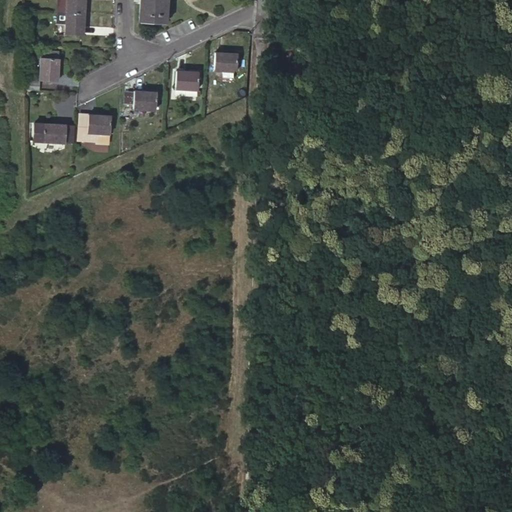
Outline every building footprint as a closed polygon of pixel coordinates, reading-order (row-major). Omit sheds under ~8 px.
[(66,0),(65,12),(83,13),(84,0),(66,0)] [(166,0),(139,0),(138,21),(165,23),(166,0)] [(65,12),(63,34),(82,35),(83,13),(65,12)] [(41,50),(39,79),(56,81),(58,52),(41,50)] [(214,70),(225,71),(234,71),(236,72),(238,53),(215,51),(214,70)] [(175,87),(186,88),(195,89),(197,89),(198,71),(177,69),(175,87)] [(25,80),(25,89),(38,90),(39,81),(25,80)] [(124,91),(123,103),(133,104),(133,109),(155,111),(156,92),(134,91),(134,92),(124,91)] [(88,114),(81,113),(79,132),(87,132),(88,114)] [(108,143),(109,133),(110,115),(88,114),(87,132),(96,133),(95,142),(108,143)] [(43,122),(42,140),(63,142),(65,124),(43,122)]
